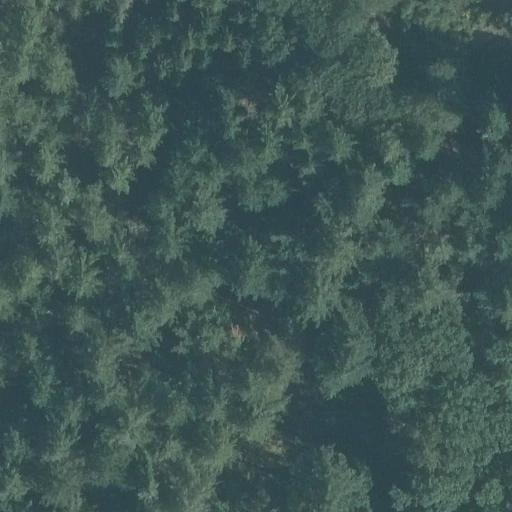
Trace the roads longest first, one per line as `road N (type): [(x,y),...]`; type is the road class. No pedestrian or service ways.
road 1 (track): [(0,328),(33,325),(400,94)]
road 2 (track): [(400,94),(417,135),(420,226),(371,427),(387,511)]
road 3 (track): [(511,146),(400,94)]
